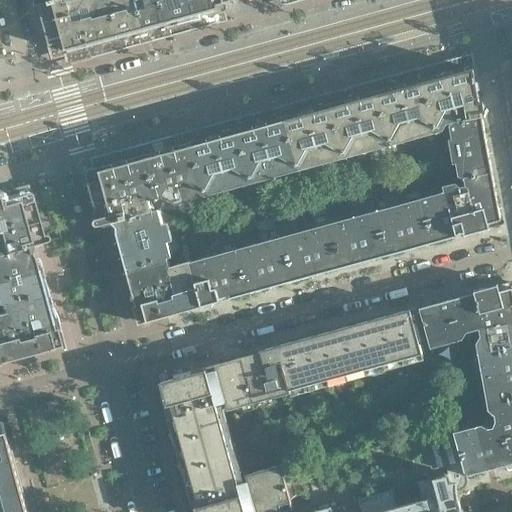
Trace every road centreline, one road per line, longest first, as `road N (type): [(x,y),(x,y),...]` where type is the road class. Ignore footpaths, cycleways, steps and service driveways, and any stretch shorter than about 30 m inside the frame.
road 1 (tertiary): [(44,140),(501,18)]
road 2 (residential): [(511,251),(107,363)]
road 3 (tertiary): [(262,36),(33,99)]
road 4 (residential): [(107,363),(44,140)]
road 5 (residential): [(148,511),(107,363)]
road 6 (tertiary): [(390,0),(262,36)]
